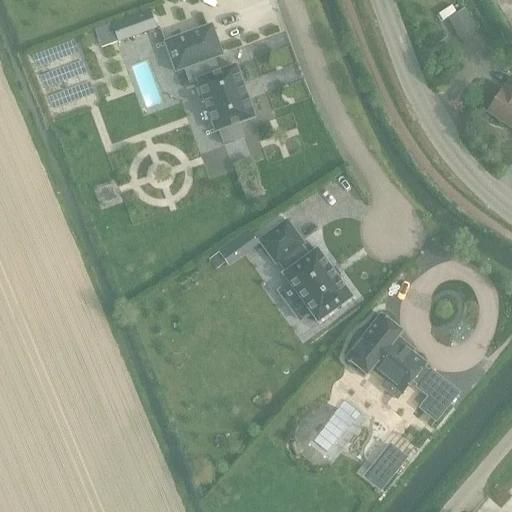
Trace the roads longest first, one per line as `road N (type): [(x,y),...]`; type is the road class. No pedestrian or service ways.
road 1 (residential): [(396,230),(355,159),(295,0)]
road 2 (unclassified): [(511,210),(449,147),(380,0)]
